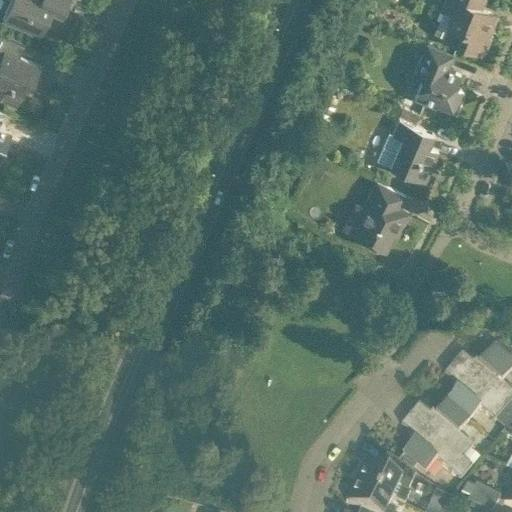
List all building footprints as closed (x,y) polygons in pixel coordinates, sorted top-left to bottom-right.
[(10,0),(3,18),(26,29),(27,26),(41,31),(53,4),(64,10),(68,0),(10,0)] [(479,52),(481,49),(485,47),(488,39),(487,35),(496,14),(475,5),(477,0),(444,0),(442,6),(453,11),(442,37),(479,52)] [(11,52),(17,38),(0,30),(0,96),(16,103),(22,88),(29,91),(40,65),(11,52)] [(454,111),(464,90),(455,86),(460,74),(447,68),(453,54),(434,46),(427,43),(414,74),(422,77),(414,97),(436,106),(437,103),(454,111)] [(0,156),(12,130),(4,126),(5,124),(0,122),(5,111),(0,108),(0,156)] [(388,131),(376,159),(390,165),(390,166),(406,173),(425,181),(438,150),(429,146),(434,133),(425,129),(407,121),(399,118),(392,133),(388,131)] [(319,153),(314,163),(323,169),(329,159),(319,153)] [(409,212),(399,206),(405,194),(387,185),(377,179),(362,208),(356,204),(343,228),(384,250),(393,234),(396,236),(409,212)] [(511,371),(511,362),(493,347),(478,365),(473,365),(461,355),(452,365),(505,410),(511,401),(511,393),(501,384),(511,371)] [(494,423),(505,410),(452,365),(443,376),(455,386),(456,391),(445,403),(468,423),(479,411),(494,423)] [(468,423),(445,403),(435,416),(430,416),(418,406),(409,417),(471,469),(471,468),(462,460),(473,448),(458,435),(468,423)] [(471,469),(409,417),(400,427),(412,437),(412,442),(401,455),(403,457),(416,468),(425,475),(436,462),(459,482),(471,469)] [(511,442),(511,421),(500,436),(511,442)] [(391,500),(404,506),(410,494),(407,493),(415,476),(411,473),(398,463),(386,456),(390,459),(384,472),(365,462),(360,473),(362,474),(357,484),(391,500)] [(403,457),(398,463),(411,473),(416,468),(403,457)] [(350,494),(345,504),(362,511),(385,511),(391,500),(357,484),(352,495),(350,494)] [(485,511),(492,511),(499,499),(475,486),(466,503),(484,511),(485,511)] [(511,510),(511,487),(503,505),(511,510)]
